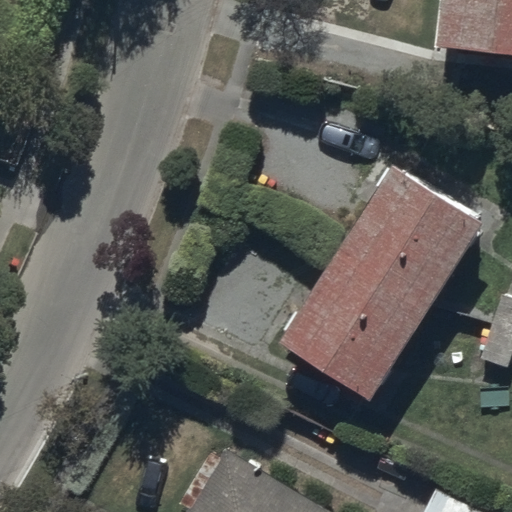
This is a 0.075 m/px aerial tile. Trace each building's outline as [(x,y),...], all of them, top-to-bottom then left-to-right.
[(511,0),(454,0),(449,55),(511,61),(511,0)] [(409,170),(292,352),(381,408),(497,226),(409,170)] [(511,375),(511,371),(511,301),(496,298),(479,368),(511,375)] [(416,424),(403,456),(463,481),(476,450),(416,424)] [(325,511),(230,460),(201,511),(325,511)] [(472,511),(434,494),(425,511),(472,511)]
